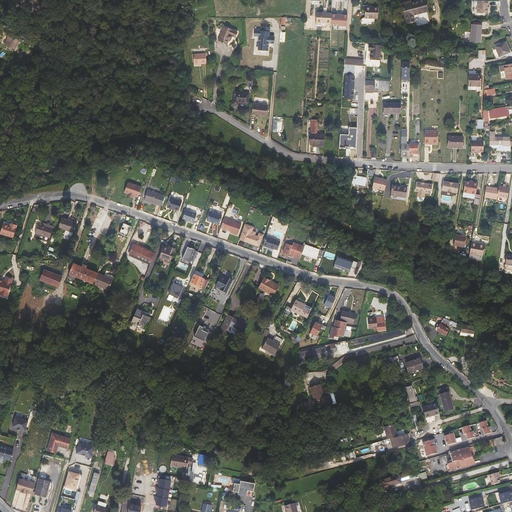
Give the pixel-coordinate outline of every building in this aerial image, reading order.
[(427,11),(424,0),(421,0),(411,2),(408,3),(407,1),(402,2),(407,22),(414,20),(417,19),(418,24),(430,21),(428,16),(427,11)] [(488,5),(489,5),(489,1),(478,0),(477,13),(488,13),(488,5)] [(378,19),(378,8),(373,7),(373,9),(365,9),(365,18),(378,19)] [(326,25),(331,25),(331,14),(331,13),(326,12),(326,14),(322,13),(322,12),(316,12),(316,26),(321,26),(321,22),(326,22),(326,25)] [(348,15),(331,14),(331,25),(347,26),(348,15)] [(470,42),(480,42),(482,25),(472,24),(470,42)] [(221,30),(222,31),(218,41),(227,45),(230,38),(231,39),(232,36),(235,37),(237,32),(223,26),(221,30)] [(270,43),(271,44),(274,44),(275,37),(269,37),(270,27),(262,27),(261,31),(255,31),(254,36),(260,36),(258,50),(261,50),(262,52),(264,52),(266,51),(268,51),(268,46),(268,45),(270,43)] [(15,50),(20,37),(9,32),(4,45),(15,50)] [(495,46),(500,56),(509,52),(505,42),(495,46)] [(381,46),(369,45),(368,48),(370,48),(370,52),(371,52),(370,60),(380,61),(381,46)] [(193,54),(194,64),(201,63),(206,63),(206,53),(193,54)] [(511,63),(499,66),(500,72),(505,71),(507,78),(511,77),(511,63)] [(344,73),(354,74),(354,66),(345,65),(344,73)] [(481,86),(481,75),(468,74),(468,86),(481,86)] [(345,87),(344,98),(353,98),(354,77),(345,77),(345,83),(344,83),(344,87),(345,87)] [(373,90),(373,98),(378,99),(378,89),(379,80),(366,80),(365,90),(373,90)] [(378,89),(389,89),(389,81),(379,80),(378,89)] [(249,94),(235,92),(233,104),(237,104),(238,102),(247,103),(249,94)] [(266,116),(268,104),(253,102),(251,115),(259,116),(259,115),(266,116)] [(383,103),(383,113),(396,113),(396,112),(401,112),(401,103),(383,103)] [(505,106),(489,109),(490,114),(508,111),(508,109),(506,110),(505,106)] [(282,130),(283,117),(274,116),(273,129),(282,130)] [(298,138),(297,134),(300,133),(297,123),(288,125),(293,140),(298,138)] [(349,128),(349,135),(340,134),(339,148),(345,149),(345,146),(356,147),(357,128),(349,128)] [(424,130),(424,144),(429,144),(429,142),(437,142),(437,131),(424,130)] [(313,145),(313,146),(324,147),(325,135),(311,135),(310,145),(313,145)] [(448,147),(462,148),(462,137),(448,136),(448,147)] [(497,145),(497,151),(511,151),(510,146),(510,144),(509,139),(509,137),(489,137),(489,144),(497,145)] [(479,152),(479,151),(483,151),(483,141),(471,141),(472,152),(479,152)] [(412,156),(412,153),(419,153),(419,144),(409,143),(409,156),(412,156)] [(356,176),(357,169),(354,168),(352,183),(365,185),(366,178),(356,176)] [(432,180),(438,182),(440,174),(433,173),(432,180)] [(384,190),(387,179),(374,177),(372,187),(384,190)] [(134,193),(139,195),(142,186),(128,181),(125,190),(130,192),(129,193),(134,195),(134,193)] [(425,193),(431,194),(432,185),(417,182),(415,191),(418,192),(417,197),(424,198),(425,193)] [(443,182),(441,191),(457,193),(458,184),(443,182)] [(475,194),(476,184),(464,182),(463,193),(475,194)] [(503,184),(502,186),(498,186),(498,187),(498,188),(497,196),(507,198),(509,187),(505,187),(506,184),(503,184)] [(407,187),(392,185),(391,195),(406,197),(407,187)] [(493,188),(492,187),(485,187),(484,197),(483,203),(489,204),(495,205),(496,201),(496,199),(497,196),(498,188),(493,188)] [(145,198),(161,204),(165,194),(148,188),(145,198)] [(179,209),(182,199),(171,195),(167,206),(172,207),(172,206),(179,209)] [(193,221),(196,212),(186,208),(183,218),(186,219),(187,219),(193,221)] [(207,219),(219,224),(222,214),(211,210),(207,219)] [(238,234),(241,223),(225,217),(221,227),(231,230),(230,231),(238,234)] [(77,223),(62,218),(58,228),(65,230),(64,233),(72,236),(73,232),(74,233),(77,223)] [(253,231),(252,231),(254,226),(245,223),(239,239),(245,241),(246,240),(248,240),(248,242),(259,246),(264,234),(259,232),(258,235),(255,234),(255,233),(255,232),(255,231),(254,231),(253,231)] [(13,238),(17,225),(12,224),(12,226),(3,224),(0,234),(13,238)] [(48,242),(53,226),(49,225),(49,227),(38,224),(35,233),(45,237),(44,241),(48,242)] [(267,235),(263,245),(267,246),(270,246),(269,247),(273,249),(274,248),(277,249),(280,241),(277,239),(267,235)] [(465,249),(466,238),(460,237),(460,236),(456,235),(454,247),(465,249)] [(302,254),(304,246),(293,242),(292,245),(286,243),(283,252),(294,255),(293,257),(300,259),(302,254)] [(305,244),(304,246),(302,254),(316,259),(320,249),(305,244)] [(471,254),(481,255),(483,255),(485,245),(482,245),(472,244),(471,254)] [(151,264),(155,254),(134,245),(129,255),(151,264)] [(190,260),(193,261),(198,252),(194,250),(194,249),(191,247),(191,248),(187,246),(182,258),(189,261),(190,260)] [(170,263),(175,250),(170,248),(169,249),(163,247),(159,257),(165,260),(165,261),(170,263)] [(338,255),(333,267),(342,270),(342,269),(349,271),(351,267),(355,269),(358,262),(338,255)] [(98,274),(73,263),(69,274),(93,284),(98,274)] [(61,276),(56,274),(56,275),(52,274),(53,273),(43,270),(39,280),(57,286),(61,276)] [(204,274),(195,270),(193,274),(202,278),(204,274)] [(108,290),(114,277),(106,274),(105,277),(98,274),(93,284),(108,290)] [(205,288),(208,281),(202,278),(193,274),(189,285),(196,288),(195,291),(198,292),(200,286),(201,287),(205,288)] [(226,292),(233,280),(228,277),(228,279),(221,275),(215,287),(226,292)] [(0,294),(6,296),(12,279),(6,277),(5,281),(2,280),(2,281),(0,280),(0,294)] [(273,296),(279,285),(275,283),(274,284),(263,278),(258,288),(273,296)] [(178,298),(183,286),(179,285),(177,285),(178,284),(173,282),(168,294),(178,298)] [(324,305),(330,308),(335,298),(328,295),(324,305)] [(257,307),(261,300),(256,297),(253,303),(252,304),(257,307)] [(304,308),(302,307),(304,304),(295,300),(291,308),(287,306),(284,312),(291,316),(293,311),(307,318),(310,311),(304,308)] [(149,323),(151,318),(144,315),(143,315),(144,313),(137,309),(131,322),(138,325),(137,326),(144,329),(145,325),(146,325),(148,322),(149,323)] [(353,324),(355,314),(342,311),(339,321),(335,320),(334,327),(332,326),(330,337),(334,338),(334,336),(338,337),(339,335),(343,336),(346,322),(353,324)] [(242,334),(246,327),(236,319),(235,321),(232,319),(233,317),(228,314),(220,329),(226,332),(227,329),(228,330),(232,326),(242,334)] [(385,330),(384,319),(382,319),(382,317),(376,317),(368,318),(369,328),(377,327),(378,327),(378,331),(385,330)] [(317,336),(322,325),(315,322),(310,333),(317,336)] [(452,329),(457,331),(460,324),(455,322),(455,323),(453,322),(452,322),(451,324),(453,326),(452,329)] [(441,324),(437,330),(446,335),(449,328),(441,324)] [(204,341),(210,330),(200,325),(195,336),(204,341)] [(461,325),(461,332),(474,334),(475,326),(461,325)] [(274,355),(283,340),(276,336),(273,341),(268,337),(262,348),(274,355)] [(326,357),(324,348),(298,353),(300,362),(308,361),(308,358),(312,357),(312,360),(326,357)] [(398,374),(406,372),(402,362),(400,363),(398,356),(389,359),(391,365),(395,364),(398,374)] [(422,368),(419,358),(406,363),(408,372),(422,368)] [(324,396),(320,384),(310,387),(316,406),(326,403),(326,404),(332,402),(330,394),(324,396)] [(417,400),(414,392),(413,392),(411,386),(406,387),(410,402),(417,400)] [(450,398),(448,392),(439,394),(438,395),(441,408),(444,407),(444,410),(445,411),(453,409),(451,402),(449,403),(447,398),(450,398)] [(439,413),(436,403),(422,407),(425,417),(439,413)] [(20,429),(25,431),(28,421),(15,417),(12,427),(17,428),(20,429)] [(486,421),(479,423),(481,430),(482,429),(483,429),(484,435),(492,433),(490,427),(488,427),(486,421)] [(397,436),(394,424),(384,427),(388,439),(391,438),(397,436)] [(469,426),(462,428),(464,435),(465,434),(466,434),(468,440),(475,438),(473,432),(471,432),(469,426)] [(406,441),(409,440),(408,434),(397,436),(391,438),(393,447),(406,444),(406,441)] [(453,434),(444,436),(446,442),(447,446),(456,443),(453,434)] [(58,445),(68,448),(70,438),(58,435),(57,437),(52,435),(47,450),(56,452),(58,445)] [(493,440),(495,447),(504,444),(503,437),(493,440)] [(433,439),(423,443),(426,456),(437,453),(436,450),(434,443),(433,439)] [(375,454),(385,451),(382,440),(372,443),(375,454)] [(94,446),(79,442),(76,453),(82,454),(82,453),(86,454),(86,455),(91,457),(94,446)] [(445,465),(447,471),(453,469),(457,467),(457,469),(474,464),(472,457),(475,456),(472,447),(449,454),(451,463),(445,465)] [(111,465),(115,455),(107,453),(104,463),(111,465)] [(184,457),(173,455),(171,466),(182,467),(184,457)] [(211,464),(200,460),(198,465),(210,469),(211,464)] [(78,490),(82,474),(80,473),(79,475),(69,472),(65,486),(78,490)] [(426,472),(418,474),(421,484),(429,482),(426,472)] [(97,484),(100,474),(94,473),(88,492),(93,493),(96,484),(97,484)] [(500,483),(498,476),(499,476),(498,473),(489,475),(492,485),(500,483)] [(399,477),(398,476),(381,481),(384,491),(389,489),(389,486),(391,486),(395,484),(396,487),(410,483),(408,474),(399,477)] [(28,493),(32,494),(35,484),(19,479),(16,490),(20,491),(19,492),(27,494),(28,493)] [(52,486),(52,484),(51,483),(39,479),(35,496),(47,499),(48,494),(50,495),(51,492),(49,492),(49,491),(50,491),(51,490),(52,488),(52,486)] [(166,506),(170,481),(157,479),(157,482),(160,483),(159,488),(156,487),(155,491),(158,491),(158,496),(154,496),(154,500),(157,500),(156,505),(166,506)] [(253,491),(255,483),(240,480),(240,484),(235,483),(233,491),(238,492),(238,494),(246,496),(247,490),(253,491)] [(511,492),(500,496),(502,505),(511,501),(511,492)] [(481,498),(469,502),(471,506),(475,505),(476,509),(484,506),(483,503),(476,504),(482,502),(481,498)] [(187,511),(184,511),(183,511),(209,511),(211,505),(205,504),(203,503),(201,511),(187,511)] [(297,511),(295,503),(285,506),(286,511),(297,511)]
